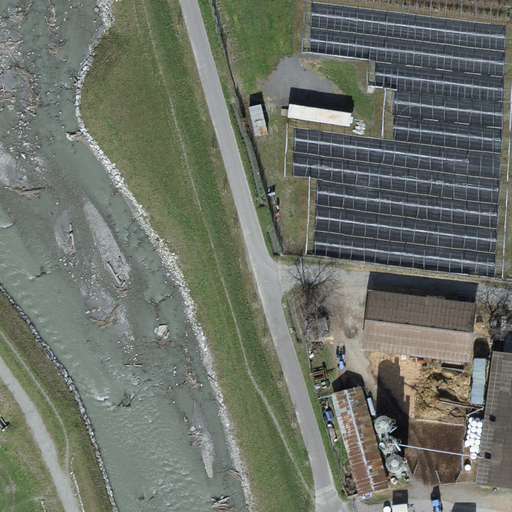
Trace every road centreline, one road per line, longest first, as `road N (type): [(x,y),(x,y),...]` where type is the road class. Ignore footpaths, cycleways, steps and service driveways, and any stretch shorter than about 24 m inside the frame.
road 1 (residential): [(328,511),(188,0)]
road 2 (track): [(73,511),(0,364)]
